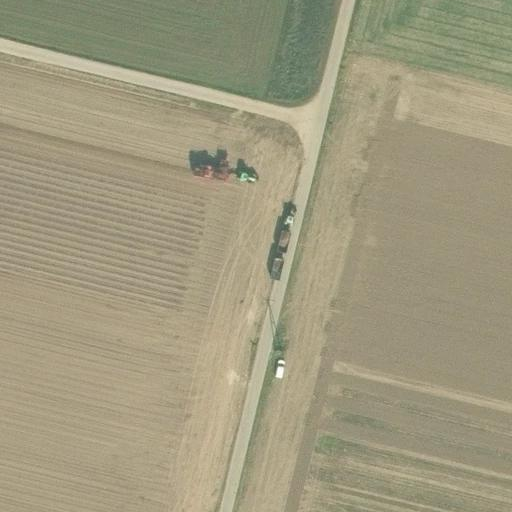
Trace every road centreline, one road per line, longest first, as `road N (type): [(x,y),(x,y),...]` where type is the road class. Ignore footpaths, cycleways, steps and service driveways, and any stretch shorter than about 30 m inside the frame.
road 1 (track): [(226,511),(319,123)]
road 2 (track): [(319,123),(0,45)]
road 3 (track): [(319,123),(348,0)]
